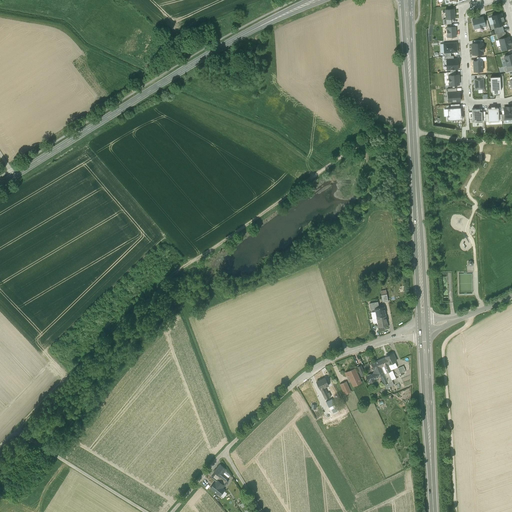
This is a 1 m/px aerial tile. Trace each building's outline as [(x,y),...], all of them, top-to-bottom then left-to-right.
[(455,10),(446,10),(446,20),(455,19),(455,10)] [(491,17),(494,28),(505,25),(502,14),(491,17)] [(484,17),(472,19),(474,30),(486,27),(484,17)] [(456,27),(446,28),(447,37),(457,37),(456,27)] [(499,39),(502,51),(511,49),(508,37),(499,39)] [(457,43),(444,44),(444,53),(457,53),(457,43)] [(483,43),(471,44),(472,55),(484,54),(483,43)] [(458,59),(446,60),(447,71),(459,70),(458,59)] [(459,75),(448,76),(449,86),(460,85),(459,75)] [(474,79),(474,90),(484,90),(484,79),(474,79)] [(457,92),(448,93),(448,102),(460,101),(460,94),(459,94),(459,92),(457,92)] [(488,123),(499,122),(498,109),(495,109),(495,108),(491,108),(491,109),(487,109),(488,123)] [(460,109),(449,109),(449,111),(448,111),(448,116),(449,116),(449,118),(448,118),(448,120),(449,120),(462,120),(462,118),(461,118),(460,109)] [(475,123),(482,123),(481,113),(479,113),(479,110),(472,110),(473,121),(475,121),(475,123)] [(379,308),(378,302),(369,303),(371,310),(374,309),(375,312),(376,312),(377,318),(385,316),(383,307),(379,308)] [(385,316),(377,318),(378,324),(377,324),(378,328),(384,327),(387,326),(385,316)] [(393,354),(385,357),(385,358),(378,361),(384,374),(388,373),(390,378),(392,380),(396,379),(392,371),(391,371),(391,370),(397,367),(395,362),(396,362),(393,354)] [(378,361),(371,364),(374,370),(373,374),(366,377),(368,382),(369,382),(370,383),(375,381),(374,379),(378,377),(380,376),(384,385),(388,383),(386,379),(387,379),(384,374),(378,361)] [(354,369),(345,373),(346,376),(348,375),(351,382),(352,382),(354,386),(360,383),(356,375),(357,374),(354,369)] [(325,378),(316,382),(320,390),(321,392),(326,390),(324,387),(329,385),(325,378)] [(226,470),(220,465),(214,472),(220,477),(215,483),(222,488),(228,481),(226,480),(227,478),(223,474),(226,470)]
